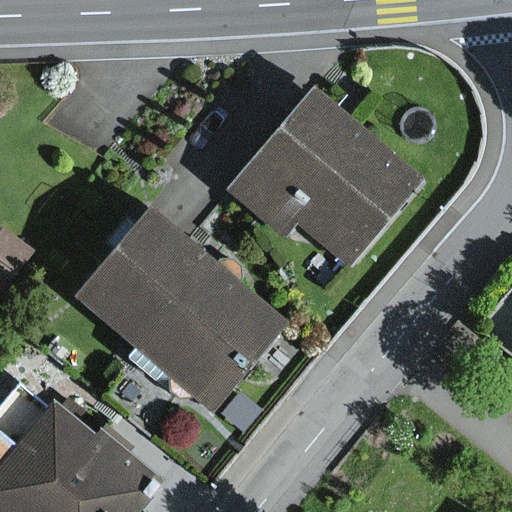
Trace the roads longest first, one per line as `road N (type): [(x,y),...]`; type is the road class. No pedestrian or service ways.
road 1 (residential): [(253,511),(511,198)]
road 2 (tertiary): [(0,17),(362,0)]
road 3 (unknown): [(400,333),(511,421)]
